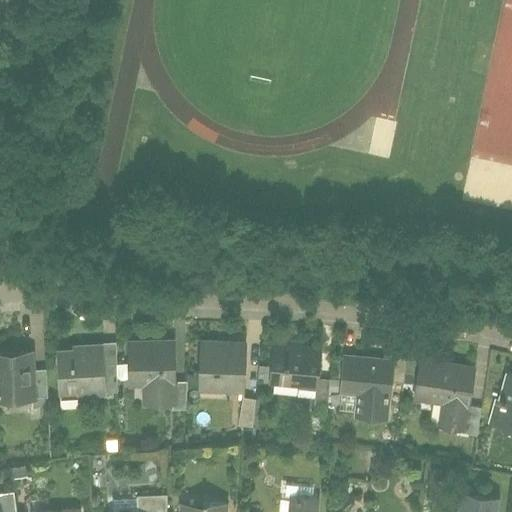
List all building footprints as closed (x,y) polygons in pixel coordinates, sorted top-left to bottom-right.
[(176,334),(129,334),(129,381),(144,381),(144,401),(173,400),(173,408),(187,407),(186,378),(176,378),(176,334)] [(201,336),(198,387),(244,390),(247,338),(201,336)] [(269,381),(316,386),(321,343),(273,338),(269,381)] [(58,345),(59,392),(118,390),(116,339),(72,341),(73,344),(58,345)] [(0,398),(36,397),(34,347),(0,348),(0,398)] [(343,351),(340,390),(357,391),(355,414),(391,417),(396,355),(343,351)] [(476,361),(421,353),(414,396),(442,400),(438,426),(476,431),(480,405),(470,403),(476,361)] [(496,396),(490,422),(511,426),(511,371),(506,370),(500,397),(496,396)] [(253,424),(258,397),(240,394),(235,421),(253,424)] [(498,511),(501,492),(459,487),(456,511),(498,511)] [(287,511),(316,511),(318,492),(289,490),(287,511)] [(102,510),(101,511),(166,511),(166,492),(137,493),(137,509),(102,510)] [(179,498),(179,511),(226,511),(227,499),(179,498)] [(31,505),(31,511),(81,511),(82,503),(31,505)]
